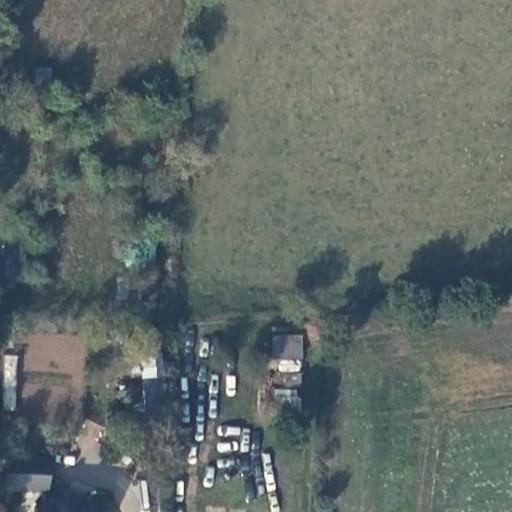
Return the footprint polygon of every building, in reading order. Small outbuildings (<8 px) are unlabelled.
[(274,370),(301,371),(302,334),(275,333),(274,370)] [(15,409),(17,355),(4,355),(2,409),(15,409)] [(270,408),(299,408),(300,360),(271,360),(270,408)] [(171,413),(170,402),(167,402),(167,377),(143,377),(144,414),(171,413)] [(6,458),(3,489),(51,493),(53,462),(6,458)] [(90,511),(91,505),(32,502),(31,511),(90,511)]
